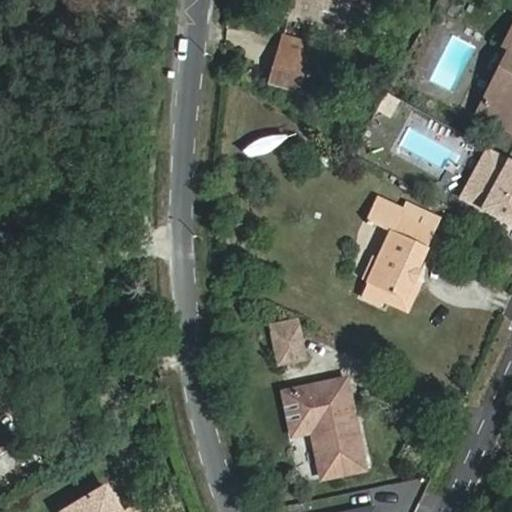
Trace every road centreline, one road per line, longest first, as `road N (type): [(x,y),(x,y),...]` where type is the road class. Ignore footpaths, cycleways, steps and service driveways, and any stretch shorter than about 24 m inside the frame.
road 1 (residential): [(234,511),(200,410),(186,312),(182,152),(197,0)]
road 2 (tertiary): [(446,511),(511,373)]
